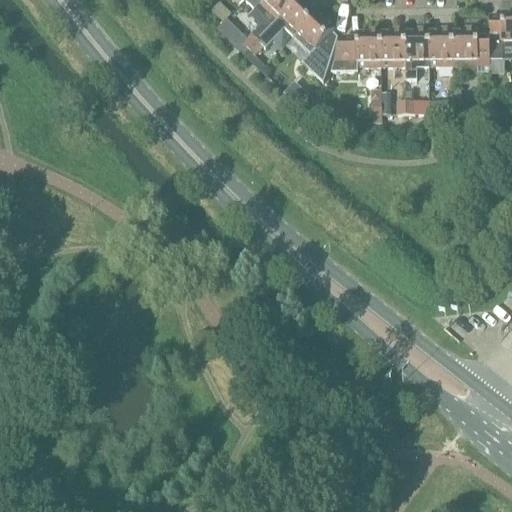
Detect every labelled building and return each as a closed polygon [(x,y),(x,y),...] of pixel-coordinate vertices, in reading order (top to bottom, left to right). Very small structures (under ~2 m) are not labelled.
[(265,34),(299,0),(248,0),(245,3),(254,12),(248,18),(265,34)] [(293,41),(317,17),(299,0),(258,43),(249,53),(255,59),(263,51),(265,53),(284,33),(293,41)] [(317,17),(293,41),(311,59),(302,68),(323,88),(338,42),(333,36),(334,34),(317,17)] [(502,52),(511,51),(511,17),(501,18),(501,20),(489,20),(489,38),(490,65),(502,65),(502,52)] [(223,26),(216,33),(230,46),(240,35),(226,22),(223,26)] [(490,65),(489,38),(477,38),(477,36),(452,37),(453,71),(490,70),(490,65)] [(249,53),(258,43),(251,37),(242,47),(249,53)] [(381,72),(405,71),(404,37),(380,38),(381,72)] [(405,71),(429,71),(428,37),(404,37),(405,71)] [(429,71),(453,71),(452,37),(428,37),(429,71)] [(357,72),(381,72),(380,38),(355,38),(355,41),(342,41),(330,76),(357,76),(357,72)] [(381,93),(370,93),(370,106),(372,106),(381,106),(381,97),(381,93)] [(308,99),(298,109),(316,126),(320,111),(308,99)] [(405,106),(406,119),(429,118),(429,105),(405,106)] [(444,119),(454,119),(453,105),(444,105),(444,119)] [(453,105),(454,119),(464,119),(464,105),(453,105)] [(381,118),(381,108),(381,106),(372,106),(372,118),(381,118)] [(396,119),(406,119),(405,106),(396,106),(396,119)] [(381,108),(381,118),(392,118),(392,107),(381,108)]
